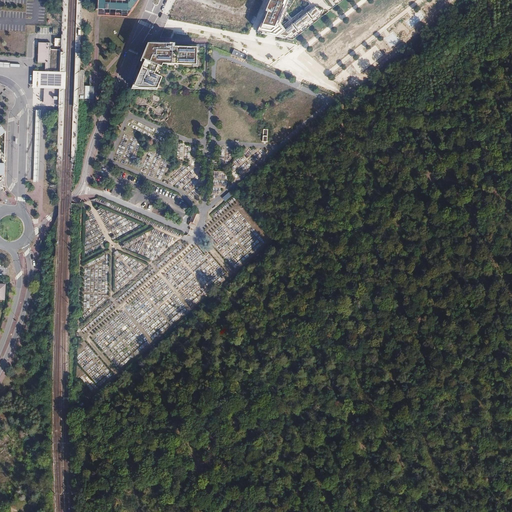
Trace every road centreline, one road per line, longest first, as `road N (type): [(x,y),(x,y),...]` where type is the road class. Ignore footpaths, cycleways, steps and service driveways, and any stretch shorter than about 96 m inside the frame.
road 1 (tertiary): [(25,236),(80,188),(131,56)]
road 2 (track): [(284,511),(92,475)]
road 3 (tertiary): [(0,371),(28,295),(24,238)]
